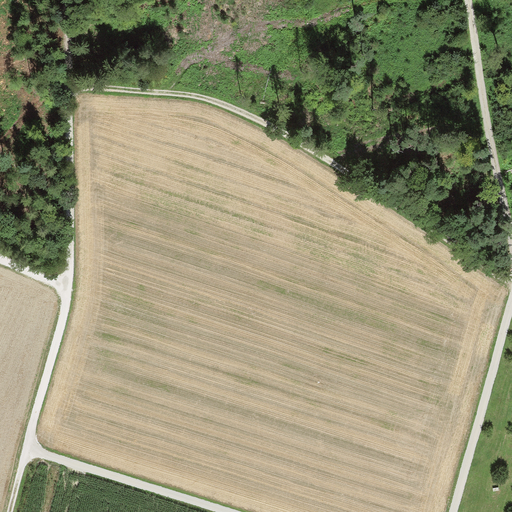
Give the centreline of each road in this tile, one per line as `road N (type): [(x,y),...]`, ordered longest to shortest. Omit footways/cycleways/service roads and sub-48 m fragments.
road 1 (track): [(9,511),(70,267),(65,0)]
road 2 (track): [(68,89),(143,89),(252,115),(306,142),(511,286)]
road 3 (track): [(469,0),(511,240)]
road 4 (track): [(511,301),(450,511)]
road 5 (track): [(26,449),(226,511)]
